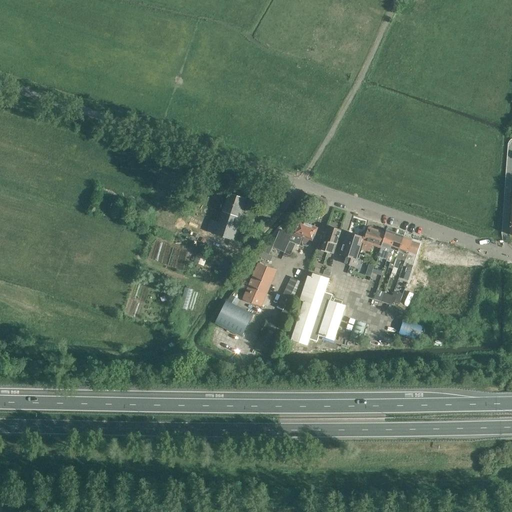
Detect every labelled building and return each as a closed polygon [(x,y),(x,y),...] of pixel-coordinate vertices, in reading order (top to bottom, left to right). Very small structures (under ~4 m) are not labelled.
[(220,218),(218,224),(215,234),(233,240),(241,217),(240,217),(246,199),(229,194),(223,211),(222,211),(220,218)] [(255,221),(249,217),(245,224),(251,228),(255,221)] [(299,220),(294,234),(303,237),(304,238),(302,241),(302,244),(303,245),(306,247),(308,246),(310,244),(311,240),(313,241),(318,228),(299,220)] [(322,240),(319,249),(317,249),(315,255),(326,259),(328,252),(334,254),(337,244),(336,244),(340,231),(329,227),(324,241),(322,240)] [(386,232),(368,227),(364,240),(364,241),(362,249),(370,252),(372,246),(381,248),(386,232)] [(282,251),(282,252),(291,256),(296,244),(299,245),(303,237),(294,234),(292,233),(292,234),(280,229),(273,247),(282,251)] [(386,232),(381,248),(379,255),(383,257),(386,247),(390,248),(395,233),(387,230),(386,232)] [(343,248),(342,247),(340,255),(346,256),(343,263),(355,268),(356,264),(357,264),(359,259),(358,258),(363,242),(362,242),(363,237),(360,236),(360,237),(348,233),(343,248)] [(395,233),(390,248),(395,249),(393,255),(389,267),(389,268),(389,270),(392,271),(404,236),(395,233)] [(397,272),(401,260),(405,261),(412,238),(404,236),(392,271),(397,272)] [(408,264),(405,274),(410,276),(414,264),(421,242),(412,238),(405,261),(404,262),(408,264)] [(265,244),(261,252),(263,252),(268,255),(272,247),(266,244),(265,244)] [(263,252),(260,257),(267,260),(269,261),(272,256),(268,255),(263,252)] [(240,287),(247,290),(242,300),(261,307),(262,307),(265,308),(266,306),(268,306),(272,297),(267,295),(271,285),(270,284),(276,270),(258,263),(257,264),(253,262),(250,269),(255,271),(250,281),(243,279),(240,287)] [(371,278),(375,266),(370,264),(366,276),(371,278)] [(310,274),(302,299),(307,300),(294,339),(311,345),(313,338),(320,340),(322,335),(338,340),(350,304),(334,299),(335,294),(328,291),(333,277),(330,276),(323,274),(316,272),(314,276),(310,274)] [(291,277),(288,284),(277,306),(284,309),(278,321),(285,324),(305,282),(291,277)] [(393,295),(390,304),(392,305),(398,307),(403,294),(395,291),(393,295)] [(374,299),(375,299),(380,301),(382,294),(376,292),(376,293),(374,299)] [(385,292),(382,301),(390,304),(393,295),(385,292)] [(237,306),(240,300),(231,295),(215,320),(225,326),(242,334),(253,314),(237,306)] [(285,324),(278,321),(270,317),(254,349),(272,351),(285,324)] [(404,319),(399,334),(419,340),(423,325),(404,319)] [(350,339),(359,342),(364,324),(355,322),(350,339)] [(213,325),(209,336),(222,341),(226,330),(213,325)]
